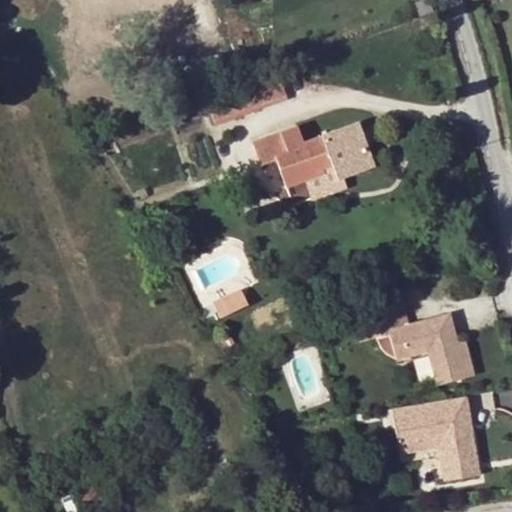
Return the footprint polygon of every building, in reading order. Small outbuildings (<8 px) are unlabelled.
[(132,0),(135,14),(175,6),(174,0),(132,0)] [(72,29),(65,43),(79,50),(86,36),(72,29)] [(251,109),(253,112),(288,100),(278,73),(243,86),(245,92),(251,109)] [(209,105),(215,122),(251,109),(245,92),(209,105)] [(251,109),(215,122),(216,126),(253,112),(251,109)] [(357,121),(348,124),(354,142),(363,138),(357,121)] [(286,187),(305,180),(325,173),(324,169),(332,165),(337,180),(343,177),(374,166),(363,138),(354,142),(348,124),(321,134),(322,136),(304,142),(298,126),(253,142),(261,165),(277,160),(286,187)] [(325,173),(305,180),(313,200),(347,188),(343,177),(337,180),(332,165),(324,169),(325,173)] [(242,287),(215,299),(221,313),(248,301),(242,287)] [(361,342),(376,338),(388,335),(387,330),(408,324),(401,296),(352,308),(361,342)] [(396,359),(411,355),(410,350),(426,345),(429,351),(438,385),(475,376),(465,339),(458,340),(451,314),(408,324),(387,330),(388,335),(376,338),(377,343),(380,348),(384,352),(390,356),(396,359)] [(410,350),(411,355),(429,351),(426,345),(410,350)] [(268,350),(260,356),(266,363),(273,357),(268,350)] [(477,477),(464,397),(409,406),(412,426),(393,429),(397,453),(436,447),(436,442),(446,440),(448,451),(442,452),(447,482),(477,477)] [(409,406),(390,410),(393,429),(412,426),(409,406)] [(441,446),(442,452),(448,451),(446,440),(436,442),(436,447),(441,446)] [(75,486),(83,503),(98,496),(90,479),(75,486)] [(319,505),(319,511),(336,511),(336,503),(319,505)]
